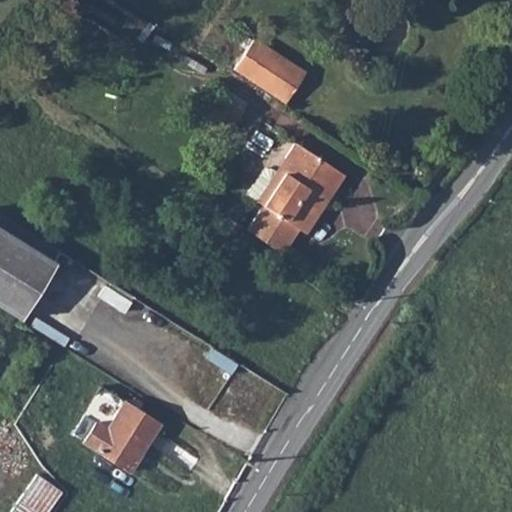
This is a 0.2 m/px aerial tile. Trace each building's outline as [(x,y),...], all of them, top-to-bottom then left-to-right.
[(244,59),(294,93),(310,65),(261,33),(244,59)] [(250,91),(215,71),(202,92),(237,112),(250,91)] [(343,171),(289,142),(280,159),(287,163),(280,174),(263,205),(248,233),(286,254),(299,229),(306,232),(343,171)] [(246,194),(263,205),(280,174),(274,170),(265,166),(246,194)] [(0,302),(15,311),(46,257),(0,229),(0,302)] [(0,309),(12,316),(15,311),(0,302),(0,309)] [(87,431),(136,458),(165,408),(129,387),(111,416),(100,409),(87,431)] [(35,511),(58,483),(33,464),(10,498),(7,504),(18,511),(35,511)]
